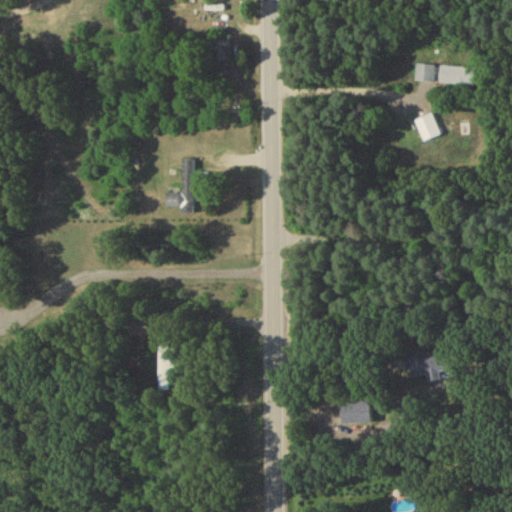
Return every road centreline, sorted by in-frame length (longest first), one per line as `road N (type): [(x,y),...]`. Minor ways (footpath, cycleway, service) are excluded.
road 1 (residential): [(274,511),(267,0)]
road 2 (residential): [(271,235),(511,235)]
